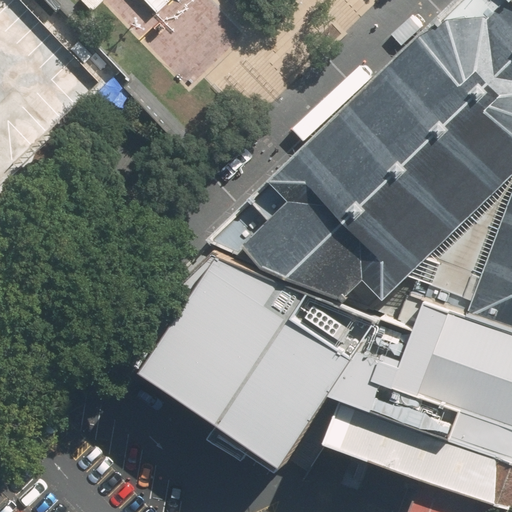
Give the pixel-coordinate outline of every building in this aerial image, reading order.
[(511,329),(511,0),(464,0),(441,22),(415,46),(377,82),(324,132),(291,163),(269,183),(259,192),(250,201),(241,209),(233,215),(202,240),(386,313),(387,309),(405,316),(414,292),(511,329)] [(163,57),(134,85),(187,142),(217,115),(163,57)] [(274,449),(290,459),(337,389),(341,392),(347,394),(511,458),(511,329),(414,292),(405,316),(387,309),(386,313),(202,240),(196,245),(204,249),(202,252),(199,254),(191,250),(103,327),(116,338),(122,343),(148,366),(157,372),(177,385),(227,417),(214,434),(247,456),(259,439),(274,449)] [(511,504),(511,458),(347,394),(332,438),(347,444),(356,448),(365,451),(374,454),(386,458),(418,470),(504,502),(511,505),(511,504)] [(500,511),(504,502),(418,470),(405,506),(402,511),(500,511)]
